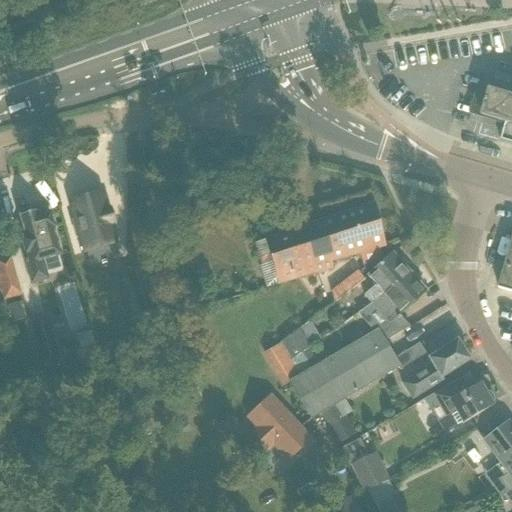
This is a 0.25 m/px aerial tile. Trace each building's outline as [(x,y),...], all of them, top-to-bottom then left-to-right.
[(505,124),(500,141),(511,144),(511,94),(484,86),(475,116),(505,124)] [(100,194),(70,202),(75,220),(71,222),(75,237),(80,235),(85,253),(114,244),(108,224),(109,224),(109,222),(108,223),(105,213),(106,213),(106,211),(105,212),(100,194)] [(190,200),(170,202),(172,227),(192,226),(190,200)] [(374,205),(311,225),(314,235),(306,238),(316,274),(334,268),(332,263),(359,254),(362,264),(381,259),(380,252),(382,252),(381,248),(387,247),(374,205)] [(47,279),(42,260),(59,255),(51,228),(53,228),(49,214),(43,216),(41,211),(20,217),(26,239),(22,240),(24,250),(22,251),(31,284),(47,279)] [(314,235),(311,225),(264,240),(270,259),(278,285),(316,274),(306,238),(314,235)] [(511,241),(511,244),(501,279),(498,289),(511,292),(511,241)] [(370,305),(371,304),(384,294),(408,273),(392,255),(367,276),(375,285),(363,296),(370,305)] [(355,270),(328,292),(335,301),(362,279),(355,270)] [(384,294),(371,304),(388,325),(395,318),(397,320),(399,317),(398,316),(425,292),(408,273),(384,294)] [(16,283),(1,287),(4,301),(20,297),(16,283)] [(20,303),(7,306),(12,324),(25,320),(20,303)] [(55,348),(46,317),(30,322),(39,353),(55,348)] [(281,345),(290,359),(291,360),(308,348),(308,349),(312,346),(301,328),(297,332),(281,345)] [(319,367),(300,378),(291,384),(311,417),(397,367),(393,360),(376,333),(319,367)] [(431,364),(400,383),(403,387),(410,398),(420,392),(441,379),(469,361),(456,341),(428,359),(431,364)] [(110,342),(101,344),(104,356),(113,353),(110,342)] [(419,344),(393,360),(397,367),(399,371),(425,354),(419,344)] [(93,347),(75,352),(78,365),(97,359),(93,347)] [(300,378),(319,367),(308,349),(308,348),(291,360),(290,359),(289,360),(300,378)] [(289,360),(271,371),(282,388),(300,378),(289,360)] [(456,398),(449,386),(452,385),(451,383),(434,394),(432,396),(445,418),(454,413),(460,425),(493,406),(491,403),(493,402),(493,398),(491,395),(487,392),(485,394),(479,384),(456,398)] [(267,402),(245,419),(254,429),(248,434),(260,449),(266,444),(278,460),(300,443),(267,402)] [(333,407),(320,414),(328,427),(329,426),(340,419),(333,407)] [(340,419),(329,426),(339,442),(354,433),(344,417),(340,419)] [(511,480),(511,428),(507,422),(482,441),(511,480)] [(389,481),(375,453),(349,466),(363,494),(368,492),(386,482),(389,481)] [(454,478),(473,499),(501,473),(482,453),(454,478)] [(386,482),(368,492),(374,503),(392,494),(386,482)] [(511,491),(511,492),(503,496),(510,506),(511,504),(511,491)] [(323,510),(324,511),(362,511),(355,495),(323,510)]
